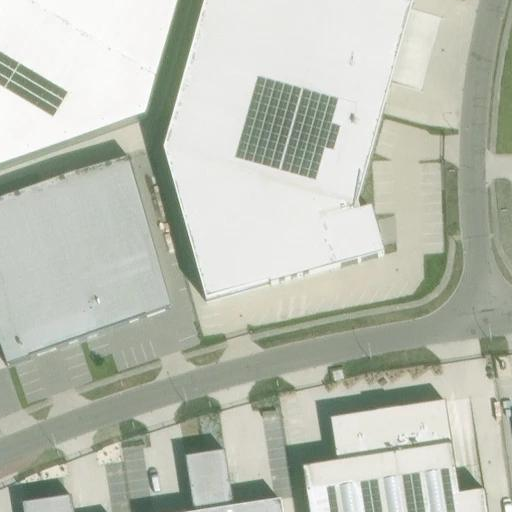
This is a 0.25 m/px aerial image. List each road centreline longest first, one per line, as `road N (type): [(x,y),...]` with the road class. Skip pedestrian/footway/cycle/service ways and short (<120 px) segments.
road 1 (residential): [(0,452),(234,373),(486,325)]
road 2 (residential): [(494,0),(472,171),(486,325)]
